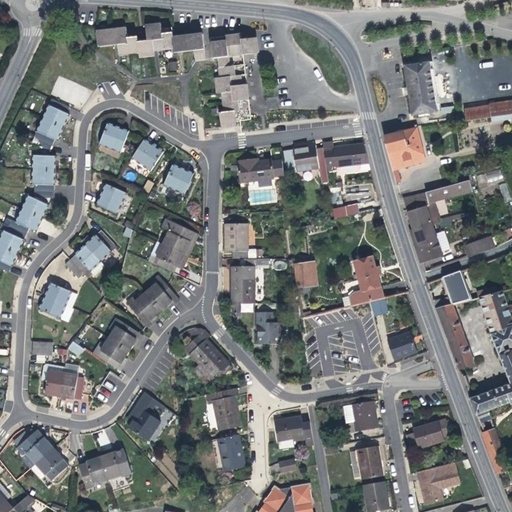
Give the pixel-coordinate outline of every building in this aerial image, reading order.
[(370,0),(372,10),(381,11),(378,0),(370,0)] [(203,44),(202,34),(172,37),(171,27),(161,28),(160,24),(144,25),(146,40),(137,41),(136,36),(127,37),(125,27),(95,31),(97,46),(117,44),(118,54),(137,52),(138,57),(153,55),(153,51),(173,48),(174,52),(193,50),(194,60),(205,59),(203,49),(199,49),(198,45),(203,44)] [(252,54),(252,48),(257,47),(256,38),(241,40),(240,35),(225,36),(225,40),(216,41),(217,47),(211,48),(213,58),(217,58),(220,78),(215,78),(216,93),(221,93),(223,104),(224,112),(218,113),(220,129),(236,127),(235,121),(250,120),(249,109),(244,109),(238,56),(243,55),(252,54)] [(225,40),(225,36),(210,38),(211,48),(217,47),(216,41),(225,40)] [(249,109),(243,55),(238,56),(244,109),(249,109)] [(168,63),(170,71),(178,69),(176,61),(168,63)] [(429,62),(405,66),(403,66),(412,116),(413,116),(437,112),(429,62)] [(68,118),(70,115),(67,114),(70,108),(52,100),(49,105),(48,105),(35,131),(36,132),(31,144),(49,152),(54,140),(58,141),(61,135),(68,118)] [(490,117),(511,113),(511,101),(488,105),(489,106),(490,117)] [(464,110),(466,120),(490,117),(489,106),(464,110)] [(511,118),(511,113),(490,117),(491,121),(511,118)] [(128,132),(107,123),(104,132),(99,145),(120,153),(128,132)] [(417,129),(384,137),(395,184),(401,182),(398,170),(425,163),(417,129)] [(153,145),(143,139),(130,160),(149,172),(163,152),(153,145)] [(332,172),(331,168),(338,167),(338,174),(359,172),(358,164),(368,163),(363,144),(341,147),(333,148),(332,142),(322,143),(323,149),(327,172),(332,172)] [(327,172),(323,149),(316,150),(315,147),(299,149),(283,151),(287,174),(318,169),(320,184),(328,183),(327,172)] [(34,184),(34,198),(53,198),(54,179),(55,162),(55,157),(32,155),(31,184),(34,184)] [(284,176),(282,161),(272,162),(272,161),(259,163),(258,159),(251,160),(240,161),(240,164),(238,165),(241,183),(274,179),(274,178),(284,176)] [(185,170),(172,165),(163,186),(184,194),(193,174),(185,170)] [(476,175),(479,186),(503,180),(501,169),(476,175)] [(149,192),(153,183),(147,180),(143,189),(149,192)] [(425,192),(403,198),(405,204),(408,213),(413,229),(431,223),(439,221),(433,204),(426,206),(426,205),(469,192),(465,181),(425,192)] [(498,185),(505,203),(511,200),(505,182),(498,185)] [(126,194),(105,184),(100,194),(96,204),(117,214),(126,194)] [(23,240),(29,228),(36,232),(39,225),(47,209),(48,206),(27,196),(14,221),(11,220),(5,232),(3,231),(0,237),(0,269),(8,273),(11,266),(13,262),(23,243),(24,240),(23,240)] [(357,204),(333,209),(334,220),(359,214),(357,204)] [(183,255),(194,233),(166,219),(162,228),(168,232),(162,245),(183,255)] [(413,229),(409,231),(414,247),(419,263),(442,255),(432,226),(431,223),(413,229)] [(239,259),(247,259),(247,225),(226,225),(226,236),(226,252),(232,252),(232,259),(239,259)] [(131,237),(133,229),(125,227),(123,236),(131,237)] [(114,245),(100,231),(95,236),(95,235),(93,236),(90,239),(84,245),(100,262),(111,252),(109,250),(114,245)] [(193,246),(199,235),(194,233),(183,255),(188,257),(193,246)] [(84,245),(90,239),(87,235),(81,241),(84,245)] [(483,238),(478,240),(481,251),(487,249),(483,238)] [(456,248),(460,259),(481,251),(478,240),(456,248)] [(100,262),(84,245),(78,250),(74,254),(75,255),(69,261),(82,275),(88,270),(89,272),(100,262)] [(180,261),(183,255),(162,245),(156,257),(152,256),(148,262),(173,274),(176,267),(177,268),(180,261)] [(182,270),(188,257),(183,255),(180,261),(177,268),(182,270)] [(375,269),(372,258),(354,262),(361,290),(353,292),(348,297),(350,306),(352,306),(369,302),(382,299),(376,275),(375,269)] [(501,258),(488,262),(490,269),(503,265),(501,258)] [(247,259),(239,259),(239,266),(233,266),(233,276),(233,295),(237,295),(237,304),(240,304),(254,304),(254,266),(268,267),(268,259),(247,259)] [(82,275),(69,261),(64,265),(77,280),(82,275)] [(313,286),(310,263),(296,265),(299,288),(313,286)] [(319,285),(316,263),(310,263),(313,286),(319,285)] [(470,300),(461,272),(443,278),(447,289),(449,297),(452,304),(453,304),(458,303),(461,302),(470,300)] [(150,288),(161,279),(158,276),(147,284),(150,288)] [(179,301),(161,279),(150,288),(144,293),(160,312),(165,308),(172,302),(174,305),(179,301)] [(71,292),(49,283),(48,286),(46,291),(44,297),(65,306),(71,292)] [(494,293),(492,287),(477,292),(479,298),(494,293)] [(511,322),(511,320),(502,291),(494,293),(479,298),(491,335),(510,384),(468,399),(476,416),(488,411),(510,402),(511,405),(511,404),(511,322)] [(160,312),(144,293),(138,298),(128,307),(147,328),(152,323),(149,321),(153,318),(155,316),(160,312)] [(128,307),(138,298),(135,294),(125,303),(128,307)] [(65,306),(44,297),(40,304),(38,310),(60,319),(65,306)] [(449,297),(432,300),(435,309),(452,304),(449,297)] [(387,313),(383,299),(382,299),(369,302),(373,317),(387,313)] [(170,308),(174,305),(172,302),(165,308),(167,310),(170,308)] [(254,304),(240,304),(240,314),(257,314),(257,304),(254,304)] [(279,328),(279,304),(257,304),(257,314),(257,328),(257,345),(278,345),(279,334),(279,328)] [(474,364),(453,304),(452,304),(435,309),(457,370),(474,364)] [(112,332),(120,322),(115,319),(108,329),(112,332)] [(139,342),(143,336),(120,322),(112,332),(108,339),(128,352),(133,345),(136,340),(139,342)] [(185,349),(200,334),(206,340),(210,337),(206,333),(204,331),(202,330),(199,328),(198,328),(195,328),(193,328),(191,329),(187,330),(185,331),(183,332),(180,333),(178,335),(176,337),(175,338),(185,349)] [(416,352),(409,332),(387,340),(394,360),(406,355),(416,352)] [(206,340),(200,334),(185,349),(212,378),(220,371),(228,364),(206,340)] [(124,359),(128,352),(108,339),(104,345),(96,356),(119,371),(123,366),(120,364),(124,359)] [(73,342),(68,349),(79,356),(83,349),(73,342)] [(96,356),(104,345),(100,342),(92,353),(96,356)] [(223,374),(231,367),(228,364),(220,371),(223,374)] [(59,397),(63,374),(62,373),(63,368),(45,365),(43,366),(41,380),(47,381),(44,395),(52,396),(59,397)] [(64,374),(77,376),(78,368),(66,366),(64,374)] [(63,374),(59,397),(68,399),(73,400),(73,399),(80,400),(83,380),(77,379),(77,376),(64,374),(63,374)] [(239,395),(237,388),(211,393),(219,431),(239,426),(236,410),(234,397),(239,395)] [(149,414),(158,402),(145,392),(131,412),(136,416),(132,422),(128,428),(148,441),(161,421),(149,414)] [(372,401),(351,405),(355,432),(377,428),(375,414),(372,401)] [(322,404),(315,405),(317,417),(324,416),(322,404)] [(488,411),(476,416),(480,424),(492,420),(488,411)] [(127,418),(132,422),(136,416),(131,412),(129,416),(127,418)] [(313,445),(310,422),(302,423),(301,417),(274,421),(276,433),(277,444),(305,439),(306,446),(313,445)] [(450,434),(446,420),(413,430),(414,433),(407,435),(409,442),(410,448),(417,446),(418,448),(443,441),(442,437),(450,434)] [(484,433),(482,434),(497,474),(510,470),(495,429),(484,433)] [(35,464),(53,449),(43,438),(37,430),(19,446),(25,453),(35,464)] [(237,435),(216,439),(224,472),(244,468),(240,447),(237,435)] [(337,445),(336,438),(321,440),(322,448),(337,445)] [(338,453),(337,445),(322,448),(324,456),(338,453)] [(380,459),(377,446),(356,450),(357,451),(361,478),(361,480),(383,476),(380,459)] [(60,456),(53,449),(35,464),(45,475),(50,481),(68,465),(60,456)] [(361,478),(357,451),(349,452),(354,479),(361,478)] [(127,470),(121,452),(114,454),(113,453),(110,454),(99,458),(106,480),(121,475),(120,472),(127,470)] [(35,464),(25,453),(20,458),(30,469),(35,464)] [(153,462),(164,474),(174,464),(163,453),(153,462)] [(106,480),(99,458),(94,460),(86,462),(86,464),(80,466),(86,485),(92,482),(93,484),(106,480)] [(280,473),(296,469),(294,459),(277,463),(280,473)] [(468,459),(462,460),(466,469),(471,467),(468,459)] [(460,483),(455,462),(417,472),(421,489),(425,505),(442,500),(439,489),(460,483)] [(45,475),(35,464),(30,469),(40,479),(45,475)] [(278,488),(275,486),(264,502),(267,504),(261,511),(258,511),(257,511),(256,511),(308,511),(306,502),(310,501),(307,482),(278,488)] [(384,482),(363,485),(367,511),(374,511),(388,509),(386,493),(384,482)] [(0,495),(5,501),(10,497),(0,485),(0,495)] [(12,509),(5,501),(0,495),(0,511),(8,511),(9,511),(12,509)] [(24,511),(25,511),(27,510),(25,508),(32,502),(35,499),(28,496),(12,509),(9,511),(24,511)] [(25,511),(24,511),(31,511),(28,508),(34,504),(32,502),(25,508),(27,510),(25,511)]
